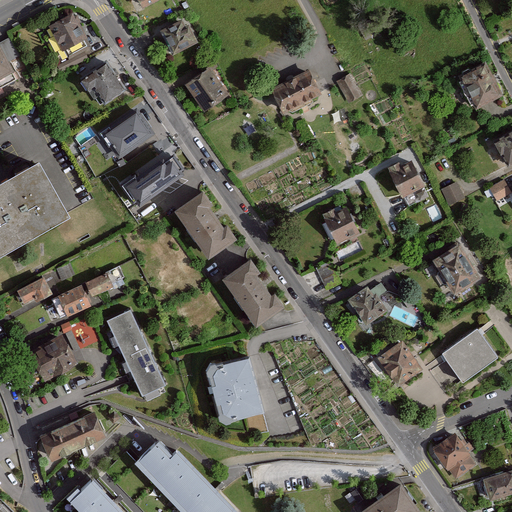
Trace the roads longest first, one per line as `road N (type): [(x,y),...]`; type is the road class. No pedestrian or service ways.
road 1 (residential): [(94,0),(399,440)]
road 2 (residential): [(38,511),(0,379)]
road 3 (residential): [(399,440),(511,397)]
